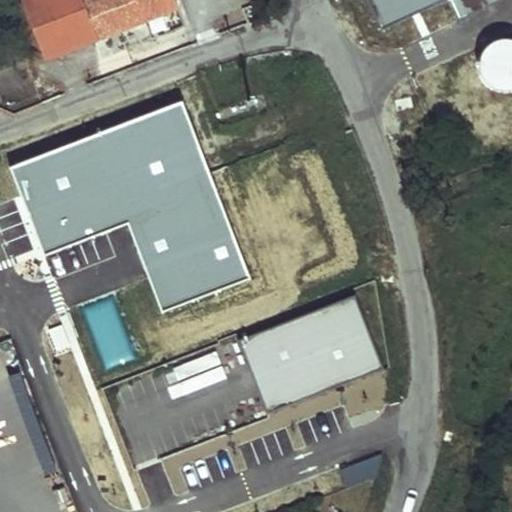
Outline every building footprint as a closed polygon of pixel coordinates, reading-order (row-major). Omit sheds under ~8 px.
[(25,0),(24,1),(48,57),(97,37),(98,39),(178,6),(175,0),(25,0)] [(392,40),(359,53),(378,97),(410,85),(392,40)] [(417,102),(424,120),(439,113),(432,95),(417,102)] [(240,335),(266,408),(381,367),(355,294),(240,335)] [(44,469),(54,465),(11,348),(0,351),(0,360),(3,359),(44,469)]
